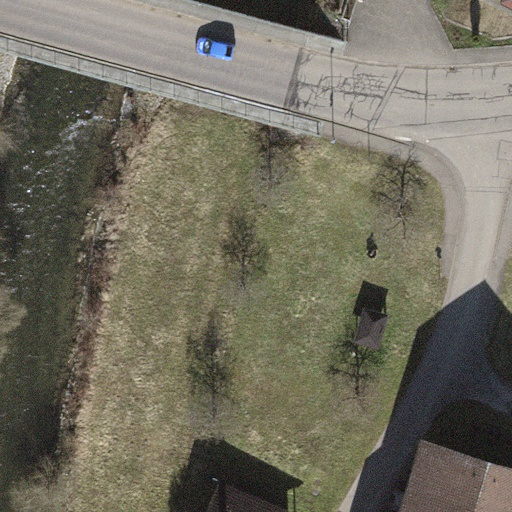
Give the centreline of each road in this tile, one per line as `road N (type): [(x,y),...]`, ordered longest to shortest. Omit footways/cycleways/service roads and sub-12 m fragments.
road 1 (tertiary): [(488,104),(392,99),(13,0)]
road 2 (residential): [(431,399),(473,300),(487,230),(488,104)]
road 3 (unclassified): [(366,511),(431,399)]
